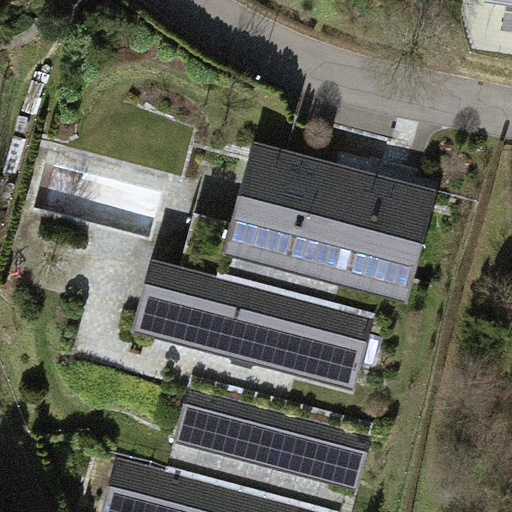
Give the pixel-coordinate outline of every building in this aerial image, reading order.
[(51,0),(65,13),(77,0),(51,0)] [(442,193),(256,145),(226,259),(412,308),(442,193)] [(364,311),(140,254),(121,328),(345,385),(364,311)] [(367,434),(180,387),(166,440),(354,487),(367,434)] [(312,511),(109,461),(96,511),(312,511)]
